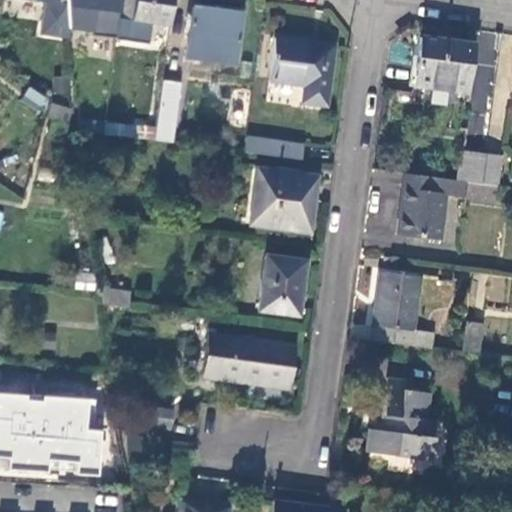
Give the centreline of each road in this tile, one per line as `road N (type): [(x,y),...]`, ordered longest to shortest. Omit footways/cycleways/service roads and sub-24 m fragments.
road 1 (residential): [(316,424),(371,0)]
road 2 (residential): [(382,0),(511,15)]
